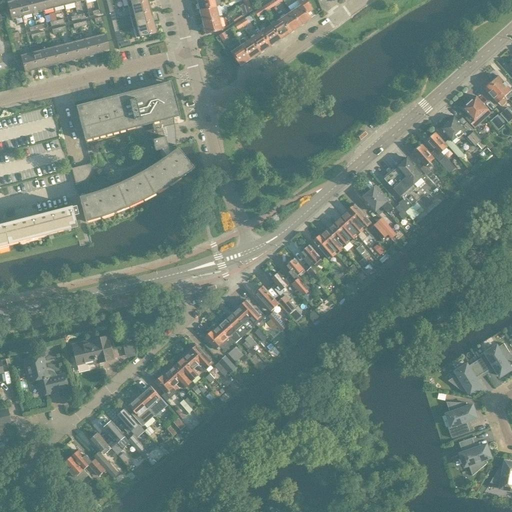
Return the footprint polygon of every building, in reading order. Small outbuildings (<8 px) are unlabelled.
[(11,19),(22,17),(17,0),(14,0),(6,2),(11,19)] [(17,0),(22,17),(32,14),(28,0),(17,0)] [(28,0),(32,14),(43,11),(39,0),(28,0)] [(39,0),(43,11),(53,9),(51,0),(39,0)] [(51,0),(53,9),(64,6),(62,0),(51,0)] [(196,0),(198,4),(197,4),(199,10),(199,9),(199,10),(215,6),(221,5),(219,0),(196,0)] [(287,7),(290,12),(299,26),(304,22),(306,22),(308,21),(308,20),(310,19),(306,13),(312,10),(305,0),(296,0),(300,6),(296,8),(293,3),(287,7)] [(148,1),(127,7),(130,17),(151,12),(148,1)] [(248,2),(244,4),(240,6),(242,16),(251,10),(248,2)] [(202,21),(202,22),(218,18),(215,6),(199,10),(201,15),(200,15),(202,21)] [(151,12),(130,17),(133,28),(154,22),(151,12)] [(299,26),(290,12),(280,19),(290,32),(294,29),(296,29),(298,27),(298,26),(299,26)] [(218,18),(202,22),(204,27),(203,27),(205,33),(205,34),(221,30),(218,18)] [(290,32),(280,19),(271,26),(280,39),(284,36),(286,36),(288,34),(289,33),(290,32)] [(154,22),(133,28),(135,38),(157,33),(154,22)] [(280,39),(271,26),(261,32),(270,46),(274,42),(276,42),(278,41),(279,40),(280,39)] [(261,32),(251,39),(260,52),(265,49),(266,49),(268,47),(269,46),(270,46),(261,32)] [(94,36),(98,54),(109,51),(105,34),(94,36)] [(98,54),(94,36),(83,39),(88,57),(98,54)] [(88,57),(83,39),(73,42),(77,59),(88,57)] [(238,42),(250,59),(255,56),(256,56),(258,54),(259,53),(260,52),(251,39),(246,42),(244,40),(242,39),(238,42)] [(73,42),(62,45),(67,62),(77,59),(73,42)] [(250,59),(238,42),(228,48),(240,66),(245,63),(246,62),(248,61),(249,60),(250,59)] [(52,47),(56,65),(67,62),(62,45),(52,47)] [(56,65),(52,47),(42,50),(46,67),(56,65)] [(42,50),(31,53),(36,70),(46,67),(42,50)] [(36,70),(31,53),(20,55),(25,73),(36,70)] [(493,83),(508,100),(511,97),(511,90),(500,77),(493,83)] [(153,130),(155,130),(162,128),(174,125),(173,118),(179,116),(170,81),(75,106),(85,141),(151,123),(153,130)] [(501,106),(508,100),(493,83),(486,89),(501,106)] [(477,97),(463,109),(470,116),(467,119),(471,124),(475,129),(478,126),(489,117),(492,114),(488,110),(477,97)] [(52,106),(32,111),(34,121),(50,117),(53,128),(48,129),(50,138),(59,135),(52,106)] [(511,112),(508,108),(501,115),(509,124),(511,120),(511,112)] [(504,122),(498,115),(489,123),(495,130),(496,129),(499,132),(507,125),(504,122)] [(446,143),(460,159),(464,156),(452,142),(458,137),(460,140),(464,140),(467,138),(475,147),(478,145),(482,141),(483,141),(464,119),(460,123),(455,117),(441,129),(450,139),(446,143)] [(162,128),(155,130),(157,138),(152,140),(155,151),(161,149),(163,159),(155,164),(143,171),(131,178),(118,183),(105,188),(92,193),(80,197),(79,196),(78,197),(85,222),(86,221),(100,217),(114,212),(128,207),(142,200),(147,197),(155,193),(168,185),(181,177),(193,167),(192,165),(178,149),(177,147),(175,149),(175,145),(167,147),(162,128)] [(456,168),(442,153),(447,148),(435,134),(428,141),(440,154),(436,158),(450,174),(456,168)] [(434,159),(422,146),(415,153),(429,169),(433,165),(430,163),(434,159)] [(437,188),(436,186),(427,176),(425,175),(423,177),(408,159),(398,167),(399,168),(386,179),(386,178),(385,179),(394,189),(404,199),(399,204),(404,210),(414,221),(425,210),(426,211),(433,204),(427,197),(433,192),(437,188)] [(91,165),(92,164),(92,163),(91,164),(71,168),(75,185),(76,185),(77,184),(79,183),(81,183),(82,182),(84,181),(85,180),(86,178),(87,177),(88,175),(89,174),(90,172),(91,171),(91,169),(91,167),(91,165)] [(431,173),(427,176),(436,186),(440,182),(431,173)] [(377,186),(370,193),(389,214),(395,209),(388,201),(389,200),(377,186)] [(389,215),(389,214),(370,193),(362,199),(375,213),(376,212),(380,216),(385,211),(389,215)] [(399,204),(396,207),(401,213),(404,210),(399,204)] [(355,205),(348,211),(365,230),(372,224),(355,205)] [(0,248),(8,247),(7,244),(76,227),(74,221),(73,215),(77,214),(75,206),(71,207),(71,206),(70,206),(0,224),(0,248)] [(349,212),(342,218),(358,236),(365,230),(348,211),(349,212)] [(342,218),(335,224),(351,242),(358,236),(342,218)] [(382,218),(378,222),(392,239),(396,235),(382,218)] [(388,235),(378,223),(372,228),(382,240),(388,235)] [(351,242),(335,224),(328,230),(344,248),(351,242)] [(344,248),(328,230),(322,236),(321,235),(321,236),(337,254),(344,248)] [(337,254),(321,236),(314,242),(330,260),(337,254)] [(378,245),(374,248),(380,255),(384,252),(378,245)] [(309,246),(302,252),(307,258),(305,259),(312,268),(307,272),(318,284),(319,283),(324,289),(330,284),(325,278),(326,278),(317,268),(324,262),(309,246)] [(360,246),(357,249),(366,260),(369,257),(360,246)] [(365,258),(360,262),(364,268),(369,264),(365,258)] [(306,272),(295,259),(287,265),(292,271),(290,273),(295,279),(300,275),(301,276),(306,272)] [(330,268),(341,281),(346,277),(335,264),(330,268)] [(353,266),(349,268),(355,275),(358,272),(353,266)] [(273,287),(281,296),(285,292),(283,290),(289,285),(279,273),(271,280),(275,285),(273,287)] [(300,278),(293,285),(303,296),(311,290),(300,278)] [(256,293),(272,311),(279,305),(263,287),(256,293)] [(285,296),(278,302),(287,311),(290,315),(296,321),(298,321),(302,318),(302,316),(296,309),(285,296)] [(247,301),(240,307),(241,308),(256,325),(263,319),(266,317),(260,310),(258,312),(247,301)] [(250,331),(256,325),(241,308),(234,314),(250,331)] [(274,312),(270,317),(281,331),(287,326),(274,312)] [(234,314),(227,320),(243,337),(250,331),(234,314)] [(243,337),(227,320),(220,326),(235,342),(236,343),(243,337)] [(220,326),(213,332),(228,349),(235,342),(220,326)] [(260,329),(255,333),(263,342),(268,338),(260,329)] [(213,331),(206,338),(216,349),(220,346),(225,351),(228,349),(213,332),(213,331)] [(251,347),(252,348),(257,344),(250,336),(245,340),(247,342),(251,347)] [(72,345),(77,364),(87,362),(88,363),(89,364),(94,363),(95,362),(94,360),(96,360),(96,359),(102,357),(103,361),(112,359),(107,337),(72,345)] [(487,355),(478,361),(485,373),(494,367),(500,376),(511,369),(509,365),(511,363),(511,356),(504,343),(498,347),(497,346),(486,353),(487,355)] [(197,345),(190,352),(207,370),(214,364),(197,345)] [(236,362),(244,356),(237,347),(229,354),(236,362)] [(203,373),(207,370),(190,352),(191,352),(184,358),(194,369),(197,366),(203,373)] [(226,357),(220,362),(228,371),(230,374),(236,368),(226,357)] [(65,376),(56,378),(55,377),(55,376),(54,375),(53,374),(52,374),(51,373),(50,373),(49,373),(48,373),(47,373),(46,373),(42,358),(25,362),(29,381),(41,379),(44,395),(53,393),(53,391),(68,388),(65,376)] [(184,358),(177,364),(193,382),(200,376),(194,369),(184,358)] [(458,375),(448,381),(464,393),(468,390),(471,395),(482,388),(476,378),(485,373),(478,361),(468,366),(467,365),(456,372),(458,375)] [(220,362),(215,366),(223,375),(228,371),(220,362)] [(193,382),(177,364),(170,370),(180,382),(186,388),(193,382)] [(170,370),(163,376),(163,377),(177,392),(180,389),(176,385),(180,382),(170,370)] [(214,378),(210,374),(205,377),(210,382),(214,378)] [(163,377),(163,376),(156,382),(166,393),(163,396),(167,401),(171,398),(177,392),(163,377)] [(147,390),(138,398),(154,416),(167,404),(151,387),(147,391),(147,390)] [(209,393),(206,397),(211,403),(215,399),(209,393)] [(154,416),(138,398),(130,405),(136,412),(133,414),(143,426),(154,416)] [(188,398),(185,400),(192,408),(194,406),(188,398)] [(184,400),(181,403),(190,413),(193,410),(184,400)] [(467,403),(447,402),(450,411),(451,413),(447,414),(451,426),(448,427),(452,438),(457,437),(473,431),(473,430),(473,431),(470,431),(467,421),(477,418),(473,405),(468,407),(467,405),(467,403)] [(0,420),(10,419),(7,409),(0,410),(0,440),(0,439),(0,425),(0,420)] [(128,427),(125,430),(129,433),(132,431),(138,438),(145,432),(125,410),(118,416),(128,427)] [(112,422),(105,428),(114,439),(107,445),(111,449),(118,443),(123,449),(130,443),(128,441),(125,437),(122,433),(112,422)] [(150,426),(145,431),(149,436),(153,440),(157,437),(154,431),(150,426)] [(171,426),(168,429),(173,436),(177,434),(171,426)] [(111,449),(107,445),(98,434),(91,440),(104,455),(111,449)] [(133,437),(128,441),(130,443),(139,453),(144,449),(133,437)] [(475,437),(459,443),(463,453),(461,454),(465,466),(469,465),(473,476),(488,463),(486,459),(491,457),(487,445),(476,449),(473,438),(476,437),(475,437)] [(72,457),(84,470),(90,465),(99,475),(105,470),(96,459),(92,462),(87,455),(84,457),(79,451),(72,457)] [(114,478),(119,474),(105,458),(104,459),(99,453),(95,457),(114,478)] [(124,453),(120,457),(128,467),(132,463),(124,453)] [(90,476),(84,470),(72,457),(66,462),(71,469),(69,471),(74,476),(71,478),(79,486),(90,476)] [(511,462),(506,462),(505,467),(500,466),(490,483),(501,485),(501,489),(511,490),(511,462)]
